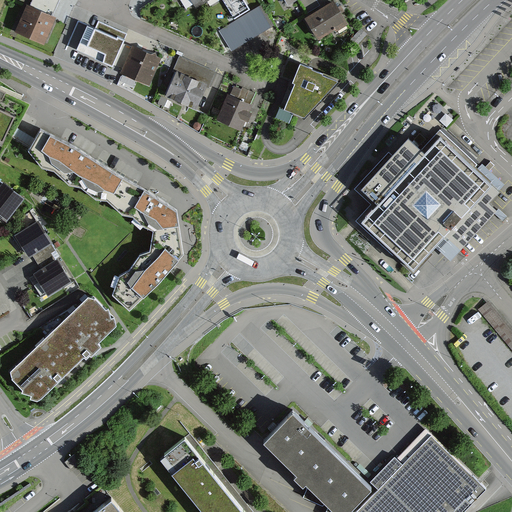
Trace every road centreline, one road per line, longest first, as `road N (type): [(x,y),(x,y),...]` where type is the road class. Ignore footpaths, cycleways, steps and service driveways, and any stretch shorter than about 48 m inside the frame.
road 1 (primary): [(62,87),(190,175),(225,223)]
road 2 (primary): [(349,154),(493,0)]
road 3 (primary): [(184,327),(265,289),(380,318)]
road 4 (primary): [(225,245),(203,283),(113,387)]
road 5 (primary): [(360,300),(357,275),(318,224),(349,154)]
road 6 (primary): [(511,466),(404,343)]
road 7 (residential): [(248,71),(119,16),(120,0)]
road 8 (primary): [(374,91),(274,207)]
road 9 (primary): [(298,166),(253,174),(166,135)]
